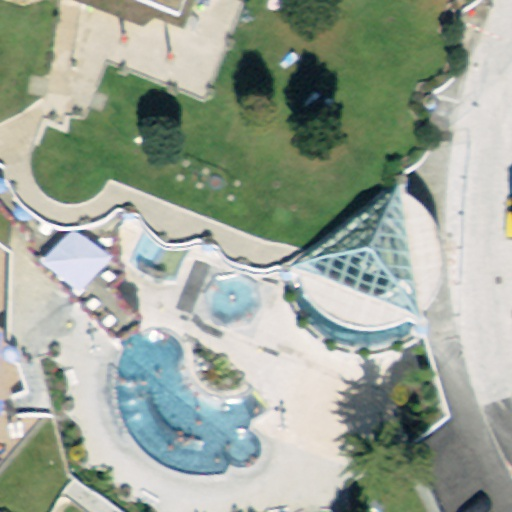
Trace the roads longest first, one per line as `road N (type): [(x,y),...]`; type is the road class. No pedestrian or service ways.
road 1 (residential): [(511,29),(494,85),(483,280)]
road 2 (unclassified): [(511,407),(483,280)]
